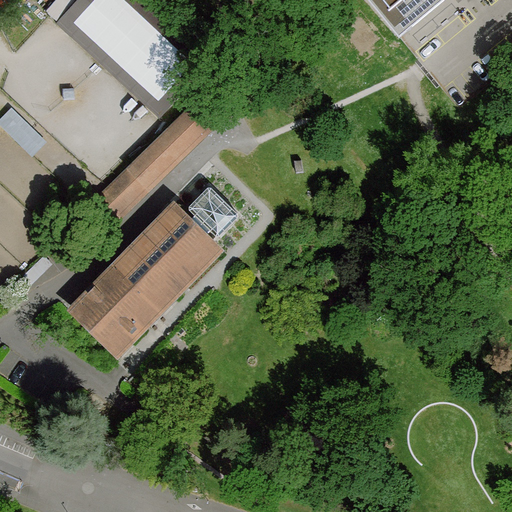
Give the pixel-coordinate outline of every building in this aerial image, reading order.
[(87,0),(75,13),(166,100),(202,62),(136,0),(87,0)] [(369,0),(401,38),(446,0),(369,0)] [(212,142),(191,120),(100,207),(121,228),(212,142)] [(214,185),(190,208),(223,241),(246,217),(214,185)] [(190,208),(178,196),(78,297),(129,348),(229,247),(223,241),(190,208)]
